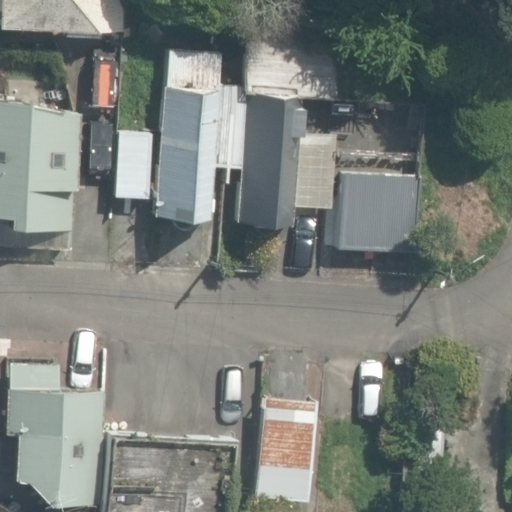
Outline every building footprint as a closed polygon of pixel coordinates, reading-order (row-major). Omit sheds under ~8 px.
[(0,0),(0,24),(119,31),(120,0),(0,0)] [(231,223),(286,227),(301,36),(249,32),(245,84),(216,82),(219,49),(165,44),(152,214),(204,219),(208,163),(221,164),(220,182),(226,182),(227,163),(235,164),(231,223)] [(25,92),(0,91),(0,212),(3,213),(3,227),(65,230),(66,188),(72,188),(75,107),(34,99),(25,92)] [(333,245),(414,252),(420,174),(390,171),(339,168),(333,245)] [(96,503),(99,384),(52,382),(53,360),(5,359),(3,431),(12,431),(11,473),(43,501),(96,503)] [(252,493),(303,497),(312,397),(259,392),(252,493)] [(99,511),(225,511),(230,437),(104,429),(99,511)]
